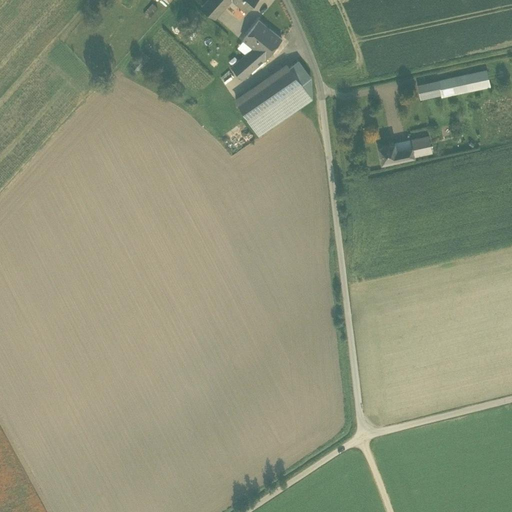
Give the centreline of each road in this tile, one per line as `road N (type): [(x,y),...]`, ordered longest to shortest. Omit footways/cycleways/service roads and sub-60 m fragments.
road 1 (unclassified): [(362,435),(320,82),(284,0)]
road 2 (unclassified): [(511,399),(362,435)]
road 3 (unclassified): [(362,435),(246,511)]
